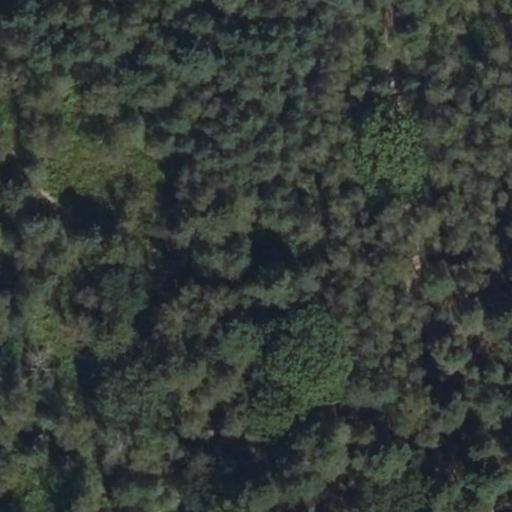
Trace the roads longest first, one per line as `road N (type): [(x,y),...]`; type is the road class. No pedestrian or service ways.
road 1 (track): [(480,511),(0,135)]
road 2 (track): [(397,0),(392,42),(423,511)]
